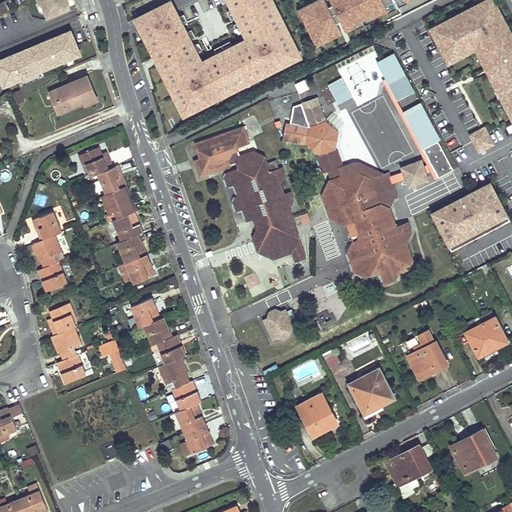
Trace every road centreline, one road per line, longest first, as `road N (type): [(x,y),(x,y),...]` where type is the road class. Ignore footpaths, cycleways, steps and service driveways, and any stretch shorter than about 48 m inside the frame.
road 1 (residential): [(253,456),(123,83),(106,0)]
road 2 (residential): [(511,373),(270,499)]
road 3 (residential): [(253,456),(123,511)]
road 4 (residential): [(0,275),(18,296),(29,349),(26,364),(0,379)]
